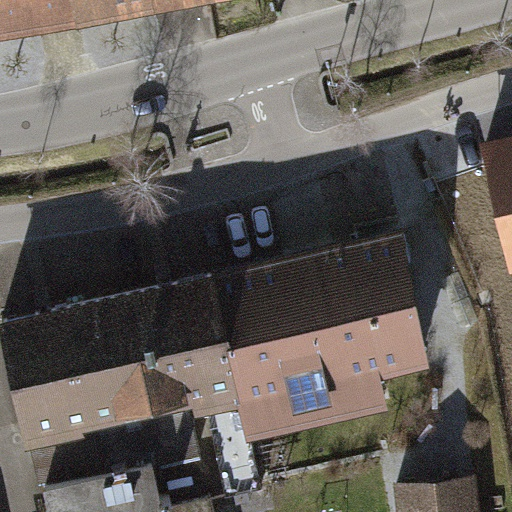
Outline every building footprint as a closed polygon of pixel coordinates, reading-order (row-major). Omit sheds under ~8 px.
[(0,0),(0,30),(86,20),(82,0),(0,0)] [(82,0),(86,20),(167,5),(166,0),(82,0)] [(511,251),(511,142),(489,148),(511,251)] [(402,228),(216,271),(250,425),(303,414),(295,382),(426,353),(402,228)] [(250,425),(216,271),(6,317),(30,424),(188,390),(207,387),(223,456),(255,449),(250,425)] [(51,511),(215,511),(211,490),(163,504),(154,461),(201,451),(188,390),(30,424),(51,511)] [(485,511),(479,470),(407,480),(411,511),(485,511)]
